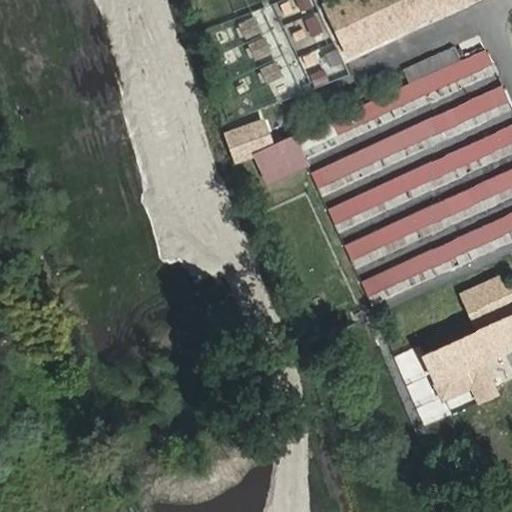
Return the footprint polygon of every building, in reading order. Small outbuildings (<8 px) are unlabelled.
[(410,24),(448,7),(444,0),(399,0),(403,9),(410,24)] [(341,56),(410,24),(403,9),(334,40),(341,56)] [(301,18),(307,37),(321,32),(315,13),(301,18)] [(484,52),(293,140),(303,161),(494,74),(484,52)] [(502,91),(311,178),(320,199),(511,111),(502,91)] [(232,127),(240,153),(270,145),(263,118),(232,127)] [(511,130),(328,214),(338,235),(511,152),(511,130)] [(511,173),(346,252),(355,272),(511,199),(511,173)] [(511,215),(362,286),(371,306),(511,240),(511,215)] [(511,316),(510,317),(424,357),(435,380),(511,344),(511,316)]
